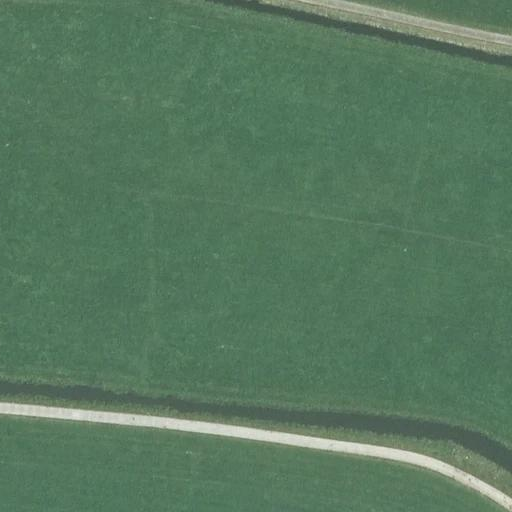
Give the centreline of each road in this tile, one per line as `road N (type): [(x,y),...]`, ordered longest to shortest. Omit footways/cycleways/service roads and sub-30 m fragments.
road 1 (track): [(0,412),(236,434),(444,466),(511,509)]
road 2 (track): [(511,45),(301,0)]
